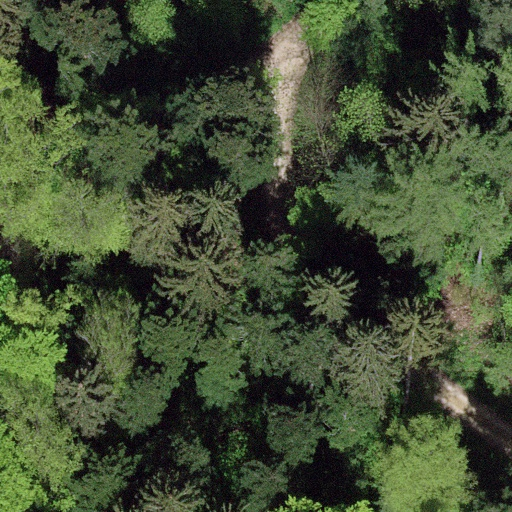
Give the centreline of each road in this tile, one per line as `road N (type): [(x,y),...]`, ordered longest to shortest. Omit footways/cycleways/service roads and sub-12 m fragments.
road 1 (track): [(280,85),(274,152),(302,250),(380,338),(511,440)]
road 2 (track): [(280,85),(104,152),(0,171)]
road 3 (track): [(174,129),(0,264)]
